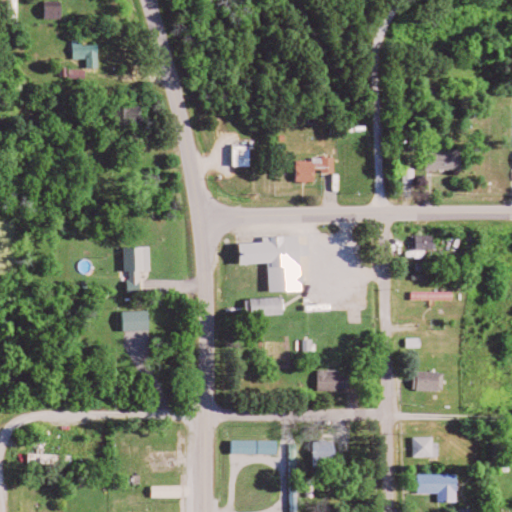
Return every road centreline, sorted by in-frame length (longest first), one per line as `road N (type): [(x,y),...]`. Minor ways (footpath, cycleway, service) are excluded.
road 1 (residential): [(3,466),(14,428),(53,415),(511,421)]
road 2 (residential): [(511,210),(201,213)]
road 3 (residential): [(390,511),(379,212)]
road 4 (tertiary): [(204,511),(201,213)]
road 5 (tertiary): [(201,213),(177,83),(151,0)]
road 6 (residential): [(401,0),(376,48),(379,212)]
